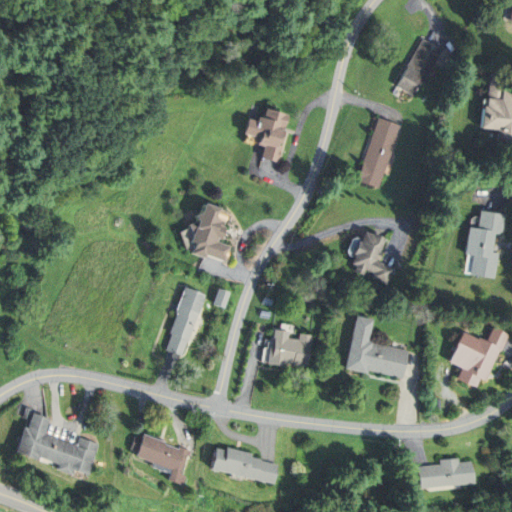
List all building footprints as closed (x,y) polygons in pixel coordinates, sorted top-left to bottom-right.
[(421,39),(395,86),(412,95),(423,77),(425,78),(440,50),(421,39)] [(481,106),(479,127),(497,129),(495,146),(511,147),(511,91),(500,90),(502,77),(488,75),(485,107),(481,106)] [(245,119),(242,133),(256,137),(255,143),(263,145),(260,156),(275,160),(279,146),(273,145),(274,142),(278,143),(285,115),(264,109),(262,119),(256,117),(255,122),(245,119)] [(377,118),(356,180),(378,187),(399,125),(377,118)] [(200,204),(196,213),(192,215),(194,220),(185,224),(190,234),(188,240),(193,242),(190,252),(203,257),(205,253),(224,260),(229,246),(215,241),(225,213),(200,204)] [(467,228),(464,253),(473,255),(470,274),(494,277),(497,253),(491,252),(494,233),(501,234),(504,214),(479,210),(476,229),(467,228)] [(362,232),(358,242),(356,241),(352,254),(354,254),(351,263),(374,271),(372,277),(387,283),(392,267),(375,261),(383,239),(362,232)] [(183,288),(174,311),(176,312),(168,332),(171,333),(165,349),(180,354),(202,296),(183,288)] [(228,292),(223,307),(212,304),(217,288),(228,292)] [(354,316),(343,368),(362,372),(363,368),(401,376),(406,350),(365,342),(370,320),(354,316)] [(306,367),(292,365),(291,363),(284,362),(283,366),(265,363),(267,344),(270,344),(272,329),(287,331),(286,338),(298,339),(298,334),(310,335),(306,367)] [(461,332),(447,361),(460,368),(456,377),(473,385),(478,375),(483,378),(503,334),(491,329),(486,341),(477,337),(476,339),(461,332)] [(20,426),(11,452),(33,460),(34,456),(56,464),(55,469),(69,474),(71,468),(85,473),(96,444),(78,438),(75,446),(41,434),(47,419),(29,413),(24,428),(20,426)] [(133,456),(168,469),(165,479),(179,484),(182,475),(178,474),(187,450),(179,447),(178,450),(162,444),(163,442),(141,434),(133,456)] [(213,449),(208,468),(272,484),(277,464),(249,457),(250,454),(224,448),(223,451),(213,449)] [(457,463),(469,461),(471,482),(416,488),(414,467),(439,465),(438,460),(457,458),(457,463)]
